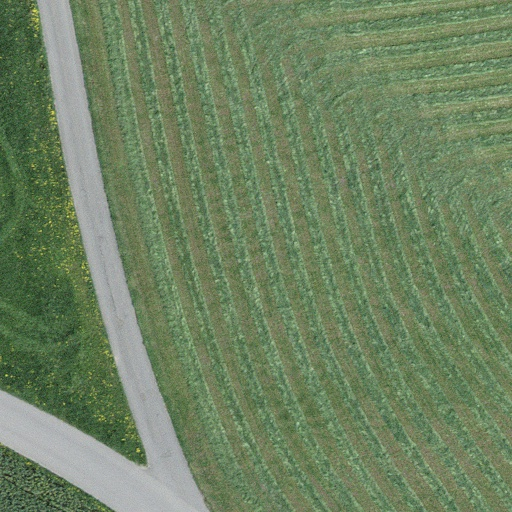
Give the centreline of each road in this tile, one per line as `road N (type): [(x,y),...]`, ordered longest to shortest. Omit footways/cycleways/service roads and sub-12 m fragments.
road 1 (unclassified): [(189,511),(110,299),(52,0)]
road 2 (tertiary): [(0,414),(103,469),(162,511)]
